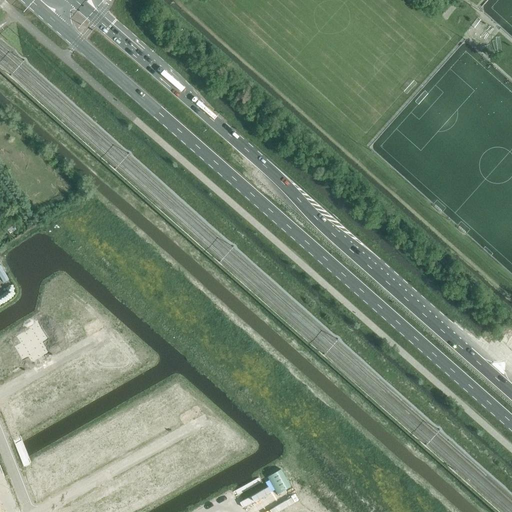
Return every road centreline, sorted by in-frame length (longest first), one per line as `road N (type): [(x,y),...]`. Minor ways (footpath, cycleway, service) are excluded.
road 1 (primary): [(56,20),(511,422)]
road 2 (primary): [(511,392),(78,3)]
road 3 (residential): [(207,421),(41,511)]
road 4 (residential): [(0,401),(124,331)]
